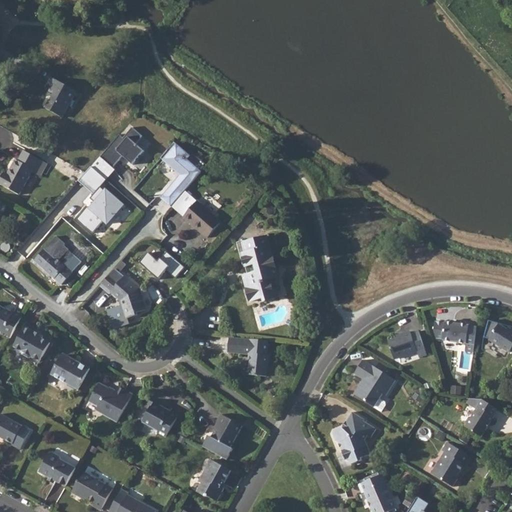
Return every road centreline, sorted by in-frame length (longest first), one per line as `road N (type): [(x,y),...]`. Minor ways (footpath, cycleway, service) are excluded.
road 1 (residential): [(290,430),(331,355),(381,311),(448,290),(511,298)]
road 2 (residential): [(0,263),(122,363),(142,369),(174,355)]
road 3 (residential): [(174,355),(290,430)]
